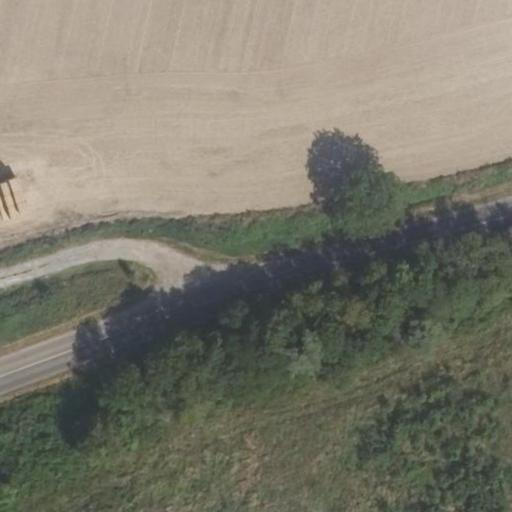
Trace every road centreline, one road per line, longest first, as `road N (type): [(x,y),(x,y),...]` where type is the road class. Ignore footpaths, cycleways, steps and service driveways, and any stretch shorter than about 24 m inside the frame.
road 1 (primary): [(511,219),(173,316),(0,381)]
road 2 (unknown): [(193,311),(182,265),(144,253),(62,257),(0,276)]
